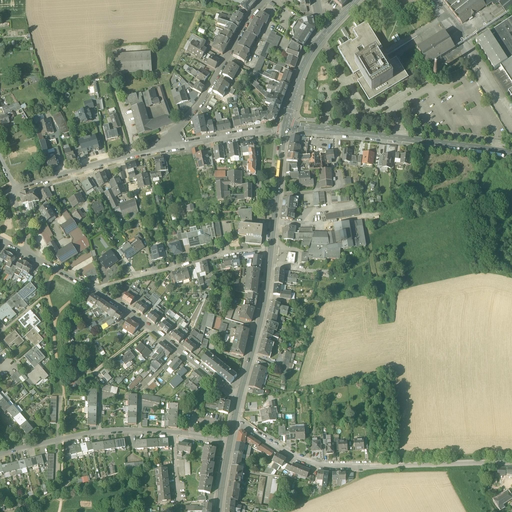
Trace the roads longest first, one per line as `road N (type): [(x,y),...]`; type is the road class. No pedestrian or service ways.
road 1 (residential): [(233,422),(328,468),(511,463)]
road 2 (residential): [(0,455),(139,430),(229,442)]
road 3 (residential): [(284,128),(511,153)]
road 4 (residential): [(238,398),(92,287)]
road 5 (residential): [(92,287),(271,249)]
road 6 (residential): [(168,147),(264,0)]
road 7 (residential): [(12,190),(168,147)]
road 8 (secondary): [(238,398),(271,249)]
road 9 (secondary): [(271,249),(284,128)]
